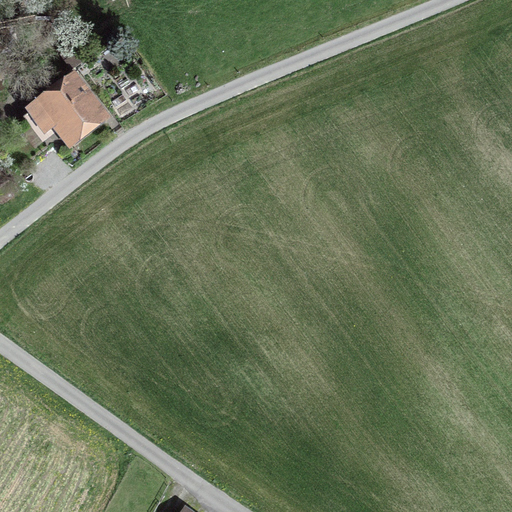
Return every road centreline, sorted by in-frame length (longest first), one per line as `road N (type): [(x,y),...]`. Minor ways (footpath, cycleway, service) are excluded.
road 1 (track): [(0,238),(155,124),(452,0)]
road 2 (unclassified): [(0,343),(239,511)]
